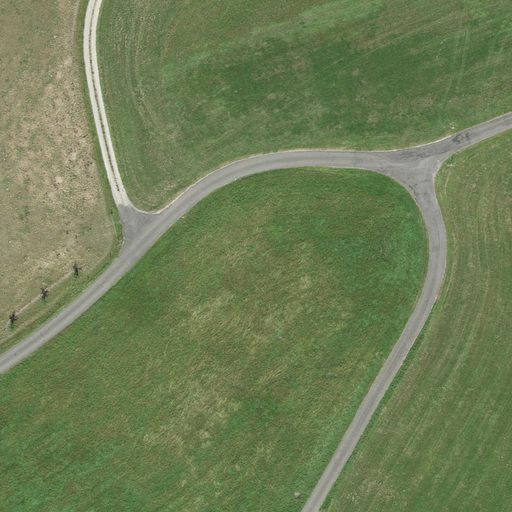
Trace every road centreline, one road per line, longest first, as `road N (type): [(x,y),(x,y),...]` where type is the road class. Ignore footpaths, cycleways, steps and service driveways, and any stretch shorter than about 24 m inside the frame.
road 1 (unclassified): [(0,363),(57,323),(205,185),(239,166),(406,159)]
road 2 (unclassified): [(308,511),(415,320),(432,274),(435,224),(406,159)]
road 3 (track): [(145,235),(124,217),(108,176),(84,50),(91,0)]
